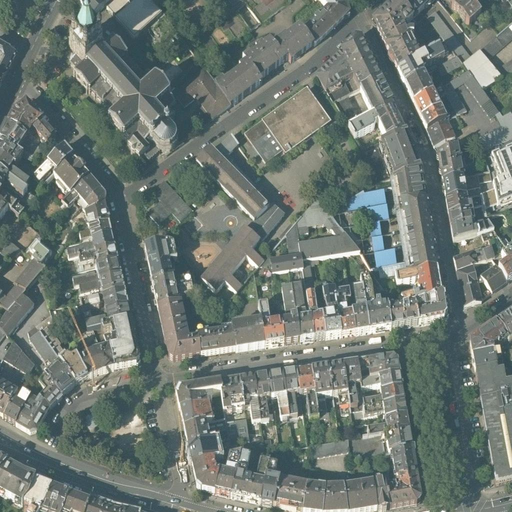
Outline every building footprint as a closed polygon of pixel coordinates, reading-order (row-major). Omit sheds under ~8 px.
[(105,0),(75,0),(74,1),(92,20),(105,9),(109,4),(105,0)] [(105,0),(109,4),(105,9),(107,11),(106,11),(111,16),(114,19),(116,21),(115,22),(133,42),(161,17),(145,0),(139,0),(131,8),(129,5),(128,4),(129,3),(129,2),(129,1),(129,0),(128,0),(105,0)] [(210,0),(239,38),(251,29),(235,6),(230,0),(210,0)] [(244,0),(261,22),(289,0),(244,0)] [(322,0),(327,7),(335,9),(345,5),(343,0),(322,0)] [(420,58),(404,25),(413,16),(405,7),(399,0),(393,0),(373,20),(390,55),(397,70),(409,64),(420,58)] [(399,0),(405,7),(413,16),(430,0),(399,0)] [(466,0),(457,0),(456,1),(451,4),(452,5),(468,25),(480,15),(472,7),(466,0)] [(348,12),(345,5),(335,9),(327,7),(318,15),(314,19),(308,25),(309,26),(304,31),(314,44),(332,28),(348,12)] [(471,58),(435,11),(427,17),(434,26),(447,44),(456,57),(462,65),(471,58)] [(434,26),(427,17),(425,14),(417,22),(429,39),(436,50),(439,48),(447,44),(434,26)] [(274,42),(272,44),(284,60),(287,58),(288,58),(291,61),(299,56),(300,55),(300,54),(314,44),(304,31),(299,26),(286,36),(285,34),(274,42)] [(511,38),(511,31),(508,27),(479,51),(486,60),(511,38)] [(174,145),(175,144),(175,142),(175,141),(175,139),(174,138),(173,136),(173,135),(169,130),(172,127),(173,127),(173,126),(173,125),(173,124),(173,123),(173,122),(172,121),(175,119),(173,118),(172,119),(168,114),(175,108),(170,102),(170,101),(169,99),(170,98),(169,96),(167,98),(156,85),(158,84),(156,82),(155,83),(153,82),(147,76),(143,80),(138,75),(139,74),(138,73),(137,74),(132,68),(133,67),(132,66),(131,67),(127,63),(128,62),(127,60),(128,59),(127,57),(126,58),(121,54),(114,46),(116,44),(114,43),(113,44),(112,44),(111,43),(110,44),(111,45),(108,48),(100,38),(99,39),(98,39),(97,39),(96,39),(95,39),(94,40),(94,41),(93,41),(93,42),(93,43),(87,36),(83,39),(77,44),(72,48),(69,52),(75,59),(74,59),(73,59),(72,59),(72,60),(71,60),(71,61),(70,62),(70,63),(70,64),(71,64),(70,65),(78,75),(75,77),(74,76),(73,77),(74,78),(74,79),(73,80),(74,81),(75,80),(86,93),(85,94),(86,96),(88,95),(89,96),(91,95),(94,99),(93,100),(95,101),(95,100),(101,106),(100,107),(101,108),(102,107),(106,113),(102,116),(107,122),(107,123),(108,124),(107,126),(108,128),(110,126),(121,139),(119,140),(121,142),(122,141),(124,142),(128,146),(126,148),(131,152),(130,155),(132,157),(135,157),(139,162),(144,158),(145,158),(149,162),(160,152),(156,148),(157,148),(158,149),(159,150),(161,151),(162,151),(164,152),(165,152),(166,151),(168,151),(169,151),(171,150),(172,149),(173,148),(174,146),(174,145)] [(355,37),(341,50),(337,55),(331,60),(327,64),(326,66),(326,65),(321,71),(318,73),(317,74),(325,89),(333,103),(347,95),(351,93),(344,79),(353,75),(360,89),(371,83),(380,78),(360,38),(355,37)] [(249,53),(243,57),(259,79),(271,70),(284,60),(272,44),(269,40),(263,45),(261,43),(255,48),(256,50),(250,55),(249,53)] [(0,83),(4,78),(6,76),(9,71),(17,56),(5,49),(0,46),(0,83)] [(404,85),(423,75),(420,68),(425,65),(425,67),(444,57),(439,48),(436,50),(420,58),(409,64),(397,70),(401,77),(404,85)] [(471,58),(462,65),(467,73),(482,91),(501,79),(495,71),(486,60),(479,51),(471,58)] [(221,80),(215,85),(225,98),(231,106),(245,95),(262,83),(259,79),(243,57),(242,58),(245,62),(238,67),(240,69),(223,82),(221,80)] [(456,57),(435,69),(436,72),(438,71),(441,76),(462,65),(456,57)] [(511,59),(495,71),(501,79),(511,72),(511,59)] [(212,120),(231,106),(225,98),(215,85),(205,72),(174,95),(184,109),(194,101),(194,102),(196,100),(195,100),(196,99),(199,103),(212,120)] [(482,91),(467,73),(441,88),(445,96),(457,117),(466,113),(453,90),(464,84),(490,120),(495,117),(499,115),(482,91)] [(414,104),(433,94),(429,86),(432,84),(430,81),(427,83),(423,75),(404,85),(409,93),(414,104)] [(388,94),(380,78),(371,83),(360,89),(373,115),(374,115),(393,105),(388,94)] [(421,119),(439,110),(434,98),(435,97),(437,100),(445,96),(441,88),(433,94),(414,104),(417,111),(421,119)] [(261,122),(244,135),(251,145),(265,164),(282,152),(285,155),(308,138),(325,126),(330,122),(307,89),(261,121),(261,122)] [(360,122),(347,95),(333,103),(348,128),(360,122)] [(23,138),(32,130),(41,123),(26,105),(23,108),(20,110),(18,112),(16,114),(14,116),(13,118),(11,120),(10,122),(8,125),(23,138)] [(393,105),(374,115),(377,121),(386,140),(406,132),(403,125),(393,105)] [(427,131),(446,121),(448,120),(445,114),(442,115),(439,110),(421,119),(424,124),(427,131)] [(373,123),(377,121),(374,115),(373,115),(360,122),(348,128),(354,138),(373,128),(374,125),(373,123)] [(502,130),(508,143),(511,141),(511,119),(510,116),(502,120),(499,115),(495,117),(502,130)] [(446,121),(427,131),(430,139),(434,149),(437,147),(445,144),(445,143),(454,139),(446,121)] [(56,140),(43,125),(41,123),(32,130),(38,137),(47,148),(56,140)] [(4,134),(0,142),(17,154),(24,143),(25,146),(30,149),(28,152),(37,158),(42,153),(31,144),(23,138),(8,125),(4,134)] [(502,130),(473,142),(478,154),(508,143),(502,130)] [(406,132),(386,140),(380,142),(394,179),(420,169),(416,158),(406,132)] [(42,153),(47,148),(38,137),(31,144),(42,153)] [(238,208),(254,224),(247,232),(244,231),(200,282),(215,294),(223,284),(236,296),(242,289),(229,278),(245,259),(258,270),(264,264),(263,263),(251,253),(259,243),(260,244),(284,217),(277,210),(260,193),(261,192),(256,187),(255,188),(232,164),(232,163),(227,157),(237,147),(231,137),(213,154),(209,150),(196,164),(238,208)] [(0,143),(0,157),(13,167),(15,169),(23,158),(17,154),(0,142),(0,143)] [(391,180),(394,179),(380,142),(361,149),(367,188),(391,180)] [(31,163),(37,158),(28,152),(30,149),(25,146),(24,143),(17,154),(23,158),(31,163)] [(442,184),(465,179),(458,145),(435,155),(438,167),(442,184)] [(494,181),(492,182),(494,192),(497,205),(511,199),(511,149),(494,156),(503,178),(495,180),(494,181)] [(55,159),(33,179),(39,185),(51,173),(49,171),(51,170),(55,175),(72,159),(64,150),(55,159)] [(9,173),(13,167),(0,157),(0,172),(24,191),(29,186),(13,174),(11,174),(9,173)] [(88,178),(72,159),(55,175),(53,178),(57,182),(55,184),(63,193),(65,191),(70,196),(88,178)] [(432,236),(420,169),(394,179),(391,180),(408,266),(409,272),(410,275),(438,270),(438,268),(432,236)] [(0,188),(1,189),(5,184),(7,185),(6,187),(22,199),(27,193),(24,191),(0,172),(0,188)] [(493,174),(442,184),(446,202),(494,192),(492,182),(494,181),(493,174)] [(81,202),(85,206),(100,192),(88,178),(70,196),(62,204),(66,208),(66,207),(69,210),(72,207),(70,205),(75,200),(77,200),(79,202),(80,201),(81,202)] [(153,193),(161,202),(148,214),(158,226),(172,214),(180,223),(192,213),(165,183),(153,193)] [(0,204),(8,210),(18,219),(23,212),(16,207),(16,206),(1,195),(2,194),(0,193),(0,191),(2,189),(1,189),(0,188),(0,204)] [(104,198),(100,192),(85,206),(88,209),(85,212),(85,214),(92,213),(92,214),(103,204),(104,204),(104,203),(104,202),(105,200),(105,199),(105,198),(104,198)] [(34,199),(27,193),(22,199),(30,204),(34,199)] [(378,270),(380,280),(394,278),(410,275),(409,272),(408,266),(396,268),(393,252),(384,253),(379,225),(388,223),(383,194),(353,199),(326,215),(329,218),(365,212),(375,271),(378,270)] [(468,205),(466,198),(457,200),(446,202),(447,208),(449,217),(459,215),(473,212),(471,205),(468,205)] [(88,209),(85,206),(81,202),(80,203),(78,205),(85,212),(88,209)] [(286,238),(289,260),(300,259),(298,247),(310,245),(307,227),(325,225),(335,238),(337,241),(343,237),(342,235),(329,218),(326,215),(316,202),(286,238)] [(84,225),(80,231),(108,225),(103,204),(92,214),(92,213),(85,214),(78,219),(84,225)] [(72,207),(69,210),(68,211),(73,217),(79,211),(73,205),(72,207)] [(450,223),(451,229),(461,226),(474,224),(473,212),(459,215),(449,217),(450,223)] [(453,236),(454,243),(493,233),(487,221),(474,224),(461,226),(451,229),(453,236)] [(110,237),(108,225),(80,231),(78,233),(80,243),(92,241),(110,237)] [(73,260),(78,259),(113,251),(110,237),(92,241),(93,249),(91,250),(91,248),(70,252),(66,253),(68,261),(73,260)] [(298,247),(300,259),(301,263),(309,262),(357,255),(343,237),(337,241),(327,243),(310,245),(298,247)] [(10,243),(0,254),(10,263),(20,251),(10,243)] [(30,248),(25,255),(33,262),(40,268),(51,255),(37,243),(32,249),(30,248)] [(61,245),(57,246),(55,249),(60,254),(65,248),(61,245)] [(144,250),(152,285),(172,280),(169,265),(177,263),(173,247),(172,246),(170,246),(168,246),(166,245),(144,250)] [(482,252),(453,261),(456,275),(471,269),(494,261),(491,249),(482,252)] [(117,265),(113,251),(78,259),(80,266),(94,263),(94,260),(96,260),(98,269),(117,265)] [(270,256),(263,263),(264,264),(258,270),(271,268),(270,263),(271,263),(270,256)] [(511,261),(508,256),(501,258),(506,266),(497,272),(506,286),(511,282),(511,261)] [(80,266),(78,259),(73,260),(77,274),(95,269),(94,263),(80,266)] [(302,272),(301,263),(300,259),(289,260),(271,263),(270,263),(271,268),(272,276),(302,272)] [(33,262),(33,263),(14,286),(17,288),(25,294),(26,294),(45,272),(40,268),(33,262)] [(302,272),(310,321),(320,319),(317,316),(314,298),(312,298),(311,290),(313,290),(309,262),(301,263),(302,272)] [(78,289),(99,285),(120,280),(117,265),(98,269),(95,269),(97,279),(94,280),(94,277),(72,282),(74,290),(78,289)] [(471,269),(456,275),(464,310),(473,308),(481,306),(480,304),(476,287),(475,283),(474,278),(471,269)] [(495,269),(475,283),(476,287),(483,286),(491,296),(506,286),(497,272),(495,269)] [(438,270),(410,275),(394,278),(395,286),(413,283),(415,281),(416,281),(417,286),(415,287),(416,291),(418,292),(419,297),(416,297),(417,306),(443,298),(438,270)] [(369,335),(390,332),(387,310),(387,309),(380,310),(380,309),(374,310),(374,311),(372,311),(373,307),(370,288),(367,279),(360,280),(361,283),(362,289),(369,335)] [(101,292),(103,300),(123,295),(120,280),(99,285),(101,292)] [(152,285),(155,298),(191,290),(189,282),(173,286),(172,280),(152,285)] [(98,293),(101,292),(99,285),(78,289),(80,297),(78,298),(80,304),(91,302),(90,296),(99,294),(98,293)] [(25,294),(17,288),(6,300),(15,306),(21,298),(25,294)] [(291,290),(296,324),(305,322),(300,288),(291,290)] [(369,335),(362,289),(353,290),(357,314),(352,315),(355,336),(369,335)] [(193,298),(191,290),(155,298),(158,311),(178,307),(177,302),(193,298)] [(291,325),(296,324),(291,290),(282,292),(286,320),(290,319),(291,325)] [(341,339),(334,295),(334,293),(322,295),(324,305),(325,306),(326,312),(327,313),(327,315),(321,316),(322,319),(325,341),(341,339)] [(341,339),(355,336),(352,315),(352,314),(346,314),(344,303),(350,302),(348,293),(334,295),(341,339)] [(33,309),(33,300),(26,294),(25,294),(21,298),(33,309)] [(0,295),(0,307),(8,314),(15,306),(6,300),(0,295)] [(104,305),(106,314),(126,309),(123,295),(103,300),(104,305)] [(0,330),(6,337),(7,338),(33,309),(21,298),(15,306),(8,314),(0,324),(0,330)] [(447,319),(443,298),(417,306),(415,306),(418,327),(444,324),(447,319)] [(101,305),(104,305),(103,300),(91,302),(80,304),(82,313),(99,310),(99,308),(102,307),(101,305)] [(392,309),(387,310),(390,332),(418,327),(415,306),(396,311),(395,310),(393,311),(392,309)] [(158,311),(163,338),(186,333),(179,307),(178,307),(158,311)] [(284,347),(280,326),(279,319),(273,320),(274,327),(270,328),(267,307),(258,308),(261,325),(265,350),(284,347)] [(108,322),(109,328),(130,323),(126,309),(106,314),(108,322)] [(511,315),(497,326),(503,336),(511,348),(511,347),(511,345),(511,344),(511,315)] [(41,336),(40,337),(61,367),(68,362),(59,350),(60,350),(61,348),(57,343),(54,343),(47,332),(53,328),(51,319),(36,329),(41,336)] [(313,343),(325,341),(322,319),(320,319),(310,321),(313,343)] [(109,328),(108,322),(105,323),(104,320),(85,324),(87,333),(101,330),(109,328)] [(313,343),(310,321),(305,322),(296,324),(299,345),(313,343)] [(118,350),(110,352),(114,372),(124,371),(136,369),(137,367),(139,364),(130,323),(109,328),(101,330),(103,336),(111,334),(112,340),(113,341),(116,340),(118,350)] [(284,347),(299,345),(296,324),(291,325),(280,326),(284,347)] [(251,352),(265,350),(261,325),(232,329),(232,335),(235,354),(251,352)] [(470,345),(472,359),(500,354),(502,353),(501,349),(503,347),(506,353),(508,353),(508,352),(511,351),(511,348),(503,336),(497,326),(474,342),(470,345)] [(27,335),(30,344),(31,343),(40,337),(41,336),(36,329),(27,335)] [(188,344),(186,333),(163,338),(168,359),(174,363),(193,361),(201,359),(198,342),(188,344)] [(221,356),(235,354),(232,335),(198,340),(198,342),(201,359),(221,356)] [(61,367),(40,337),(31,343),(37,351),(43,359),(49,367),(55,368),(54,372),(61,367)] [(13,345),(3,361),(28,377),(33,368),(13,345)] [(101,376),(114,372),(110,352),(109,351),(94,355),(92,355),(93,356),(88,358),(77,362),(87,381),(101,376)] [(511,368),(501,369),(475,374),(479,395),(491,464),(497,487),(511,483),(511,351),(508,352),(508,353),(511,368)] [(472,359),(475,374),(501,369),(500,362),(501,362),(500,354),(472,359)] [(87,381),(77,362),(77,360),(71,363),(68,362),(61,367),(75,388),(87,381)] [(357,367),(358,376),(368,375),(369,382),(399,377),(397,365),(392,362),(371,365),(357,367)] [(75,388),(61,367),(54,372),(47,378),(45,380),(46,382),(61,399),(63,397),(75,388)] [(357,367),(343,369),(349,411),(357,409),(357,407),(354,391),(355,388),(360,387),(359,383),(358,376),(357,367)] [(328,371),(332,399),(338,398),(341,417),(350,415),(350,414),(349,411),(343,369),(328,371)] [(328,371),(311,373),(318,421),(319,422),(329,420),(328,415),(327,415),(325,400),(332,399),(328,371)] [(296,375),(300,397),(300,398),(309,397),(309,400),(306,401),(309,422),(318,421),(311,373),(296,375)] [(296,375),(283,378),(289,421),(297,420),(294,398),(300,397),(296,375)] [(399,377),(369,382),(359,383),(360,387),(361,392),(380,389),(381,395),(401,391),(400,384),(399,377)] [(281,422),(289,421),(283,378),(268,380),(272,401),(277,400),(281,422)] [(254,382),(261,424),(261,425),(269,424),(266,402),(272,401),(268,380),(262,381),(261,380),(254,382)] [(40,427),(49,411),(56,405),(61,399),(46,382),(39,388),(46,396),(38,404),(31,400),(31,401),(15,426),(30,435),(36,433),(40,427)] [(254,382),(239,384),(243,408),(250,407),(252,425),(261,424),(254,382)] [(0,417),(1,417),(3,419),(13,402),(18,395),(14,393),(0,384),(0,417)] [(239,384),(220,387),(221,397),(224,414),(244,411),(243,408),(239,384)] [(177,397),(180,412),(208,406),(207,404),(212,404),(211,399),(221,397),(220,387),(199,390),(180,393),(177,397)] [(403,398),(401,391),(381,395),(382,400),(363,404),(363,406),(364,412),(404,405),(403,398)] [(15,426),(31,401),(23,396),(17,405),(13,402),(3,419),(12,424),(15,426)] [(405,411),(404,405),(364,412),(362,412),(364,419),(378,417),(383,413),(384,420),(383,420),(384,422),(387,422),(406,419),(405,411)] [(212,425),(208,406),(180,412),(184,431),(212,425)] [(364,419),(362,412),(350,414),(350,415),(351,421),(364,419)] [(86,422),(85,423),(84,425),(84,427),(84,430),(86,431),(87,433),(89,434),(91,434),(92,434),(93,433),(95,433),(96,432),(97,430),(98,428),(98,426),(100,423),(87,419),(85,422),(86,422)] [(370,439),(386,436),(409,432),(407,424),(406,419),(387,422),(388,427),(386,428),(380,429),(369,431),(370,439)] [(189,451),(209,446),(208,440),(209,440),(207,435),(226,431),(226,426),(225,423),(212,425),(184,431),(189,451)] [(226,431),(228,441),(232,441),(249,445),(248,439),(245,423),(226,426),(226,431)] [(370,439),(369,431),(364,431),(363,426),(352,428),(354,441),(370,439)] [(410,444),(409,432),(386,436),(389,456),(392,455),(412,452),(410,444)] [(386,436),(370,439),(354,441),(351,442),(352,449),(354,462),(359,462),(389,456),(386,436)] [(248,439),(249,445),(264,448),(264,443),(263,440),(253,438),(253,440),(248,439)] [(264,443),(264,448),(272,450),(270,441),(264,443)] [(348,450),(348,443),(339,444),(336,445),(314,448),(312,460),(348,455),(348,450)] [(189,451),(192,466),(213,462),(220,460),(216,444),(209,446),(189,451)] [(412,452),(392,455),(396,480),(397,480),(406,478),(407,481),(416,480),(414,465),(412,452)] [(220,497),(231,499),(240,457),(241,456),(230,458),(226,476),(220,475),(215,496),(220,497)] [(235,500),(246,503),(252,477),(246,475),(250,459),(240,457),(231,499),(235,500)] [(215,474),(213,462),(192,466),(197,489),(199,491),(201,493),(215,496),(220,475),(215,474)] [(257,478),(252,477),(246,503),(253,504),(260,506),(269,468),(269,466),(260,464),(257,478)] [(0,492),(5,495),(24,475),(7,465),(0,472),(0,492)] [(264,507),(274,509),(279,483),(273,482),(276,469),(269,468),(260,506),(264,507)] [(21,504),(23,503),(28,497),(35,479),(24,475),(5,495),(21,504)] [(398,486),(386,488),(389,510),(417,506),(420,502),(416,480),(407,481),(406,478),(397,480),(398,486)] [(39,511),(40,511),(45,503),(52,486),(35,479),(28,497),(23,503),(30,506),(32,505),(32,504),(36,506),(35,508),(31,509),(29,511),(39,511)] [(287,511),(303,511),(307,489),(279,483),(274,509),(285,511),(287,511)] [(376,511),(380,511),(389,510),(386,488),(385,484),(372,486),(376,511)] [(41,511),(62,511),(63,511),(69,493),(52,486),(45,503),(40,511),(41,511)] [(376,511),(372,486),(343,490),(346,511),(376,511)] [(323,511),(326,491),(319,490),(319,491),(307,489),(303,511),(323,511)] [(346,511),(343,490),(326,491),(323,511),(346,511)] [(86,511),(90,502),(72,494),(69,493),(63,511),(62,511),(86,511)] [(111,511),(109,511),(108,511),(104,510),(105,508),(90,502),(86,511),(111,511)]
